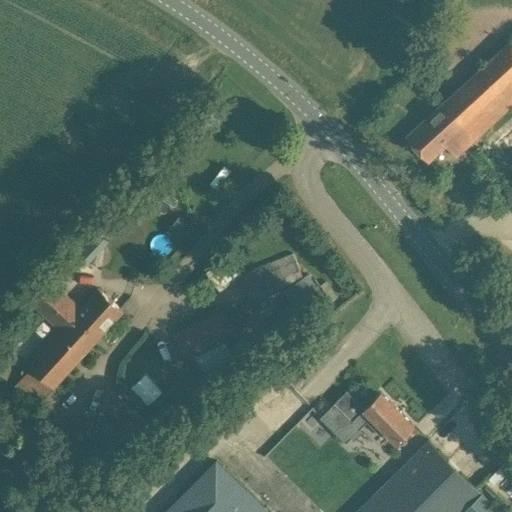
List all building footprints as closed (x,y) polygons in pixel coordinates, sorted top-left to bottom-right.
[(406,136),(429,161),(446,145),(456,156),(511,104),(511,42),(510,40),(406,136)] [(183,217),(170,234),(182,245),(197,228),(183,217)] [(104,242),(96,262),(114,269),(122,249),(104,242)] [(242,275),(251,297),(303,276),(294,254),(242,275)] [(32,366),(13,387),(35,407),(123,310),(98,287),(80,307),(48,277),(28,299),(59,327),(27,362),(32,366)] [(291,301),(303,317),(327,298),(314,282),(291,301)] [(221,314),(173,336),(185,363),(233,341),(221,314)] [(146,373),(133,385),(148,402),(162,390),(146,373)] [(321,416),(346,441),(367,420),(381,434),(385,430),(397,442),(414,425),(381,391),(364,407),(347,389),(321,416)] [(267,511),(217,460),(164,511),(460,511),(481,492),(429,439),(355,511),(267,511)] [(501,511),(481,492),(460,511),(501,511)]
